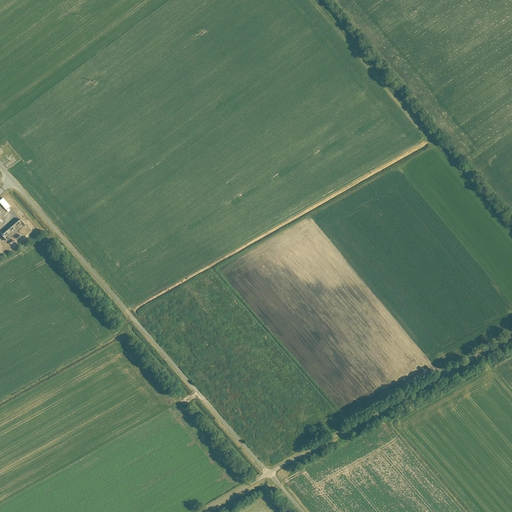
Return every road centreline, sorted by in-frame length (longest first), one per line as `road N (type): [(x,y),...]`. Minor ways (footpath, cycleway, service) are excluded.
road 1 (unclassified): [(0,169),(267,476)]
road 2 (unclassified): [(267,476),(511,338)]
